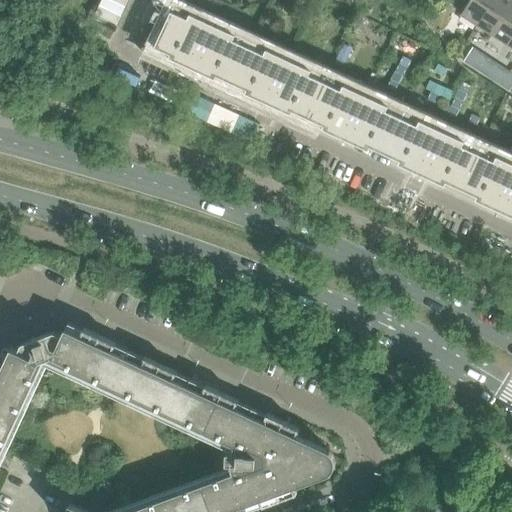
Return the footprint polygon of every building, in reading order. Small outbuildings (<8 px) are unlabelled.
[(477,25),(493,0),(463,0),(468,3),(461,14),(477,25)] [(492,34),(511,3),(511,0),(493,0),(477,25),(492,34)] [(511,37),(511,3),(492,34),(508,44),(511,37)] [(232,81),(251,41),(236,33),(239,26),(194,4),(190,12),(174,5),(155,45),(171,53),(170,56),(202,70),(215,77),(217,74),(232,81)] [(309,117),(328,76),(312,69),(316,61),(270,40),(267,48),(251,41),(232,81),(247,88),(246,91),(258,97),(292,112),(293,109),(309,117)] [(472,67),(479,55),(472,50),(464,62),(472,67)] [(478,71),(486,59),(479,55),(472,67),(478,71)] [(502,86),(509,75),(502,70),(495,81),(502,86)] [(509,90),(511,85),(511,76),(509,75),(502,86),(509,90)] [(385,152),(404,112),(389,105),(392,97),(347,76),(343,84),(328,76),(309,117),(324,124),(323,127),(336,133),(369,148),(370,145),(385,152)] [(462,188),(481,148),(465,140),(468,133),(423,111),(419,119),(404,112),(385,152),(401,159),(399,162),(432,177),(445,183),(446,180),(462,188)] [(511,152),(500,147),(496,155),(481,148),(462,188),(478,195),(476,198),(510,214),(511,214),(511,152)] [(202,391),(188,385),(174,378),(177,372),(145,356),(141,363),(113,350),(116,343),(84,328),(80,335),(65,328),(62,335),(58,343),(54,342),(50,343),(47,334),(38,337),(29,340),(33,350),(29,351),(27,355),(11,348),(4,363),(0,360),(0,466),(2,463),(48,363),(232,449),(231,452),(226,452),(226,464),(230,464),(231,467),(107,511),(88,511),(70,503),(65,511),(232,511),(231,509),(261,499),(263,505),(297,493),(294,486),(326,475),(321,462),(327,449),(297,435),(300,428),(267,413),(264,420),(236,407),(239,400),(205,385),(202,391)]
